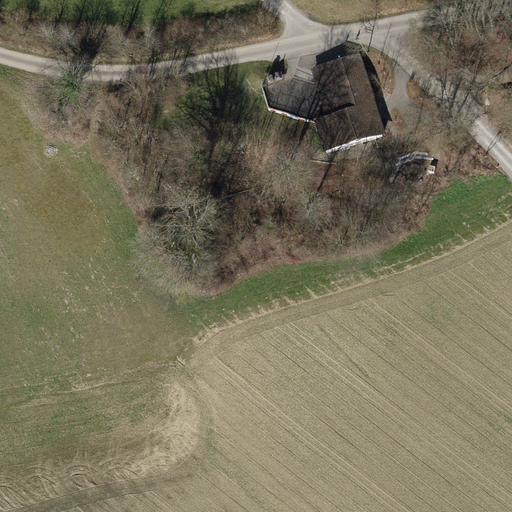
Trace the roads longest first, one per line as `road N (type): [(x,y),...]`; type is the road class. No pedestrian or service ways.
road 1 (track): [(0,55),(70,80),(317,40)]
road 2 (track): [(410,63),(511,165)]
road 3 (track): [(317,40),(443,0)]
